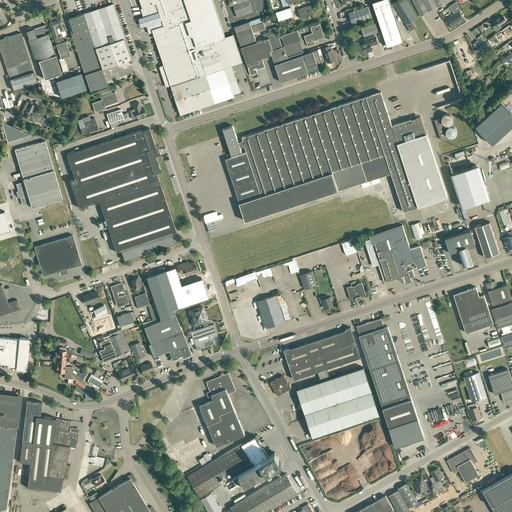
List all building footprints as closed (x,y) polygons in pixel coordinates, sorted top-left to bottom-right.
[(141,20),(139,21),(140,24),(142,24),(143,27),(147,27),(149,34),(153,33),(164,64),(163,64),(159,67),(166,87),(170,86),(171,86),(180,115),(215,103),(234,97),(233,94),(241,92),(232,65),(224,37),(212,0),(139,0),(143,8),(141,9),(143,16),(140,18),(141,20)] [(251,10),(248,0),(228,0),(230,6),(233,5),(237,17),(252,12),(251,10)] [(389,0),(378,0),(372,2),(387,47),(403,41),(389,0)] [(410,31),(416,28),(411,21),(417,18),(405,0),(397,0),(393,3),(406,24),(406,25),(410,31)] [(412,0),(421,15),(446,1),(445,0),(412,0)] [(453,26),(464,18),(460,12),(461,11),(458,6),(459,6),(456,2),(449,6),(453,13),(447,17),(447,18),(446,19),(446,20),(445,21),(446,22),(447,23),(449,23),(450,22),(453,26)] [(73,17),(68,18),(73,32),(71,33),(91,92),(108,87),(102,69),(131,59),(124,39),(125,38),(113,3),(75,16),(74,13),(72,14),(73,17)] [(314,10),(313,5),(307,7),(307,6),(298,9),(301,18),(314,14),(313,10),(314,10)] [(369,9),(367,6),(348,12),(352,25),(372,18),(370,14),(372,13),(371,9),(369,9)] [(284,9),(276,12),(279,21),(294,16),(292,11),(286,14),(284,9)] [(496,31),(501,27),(500,25),(506,21),(504,18),(505,17),(504,16),(503,16),(502,15),(496,20),(495,19),(493,20),(493,21),(496,25),(493,26),(496,31)] [(64,42),(61,33),(61,31),(65,30),(61,19),(49,23),(61,58),(70,55),(66,41),(64,42)] [(302,55),(289,59),(284,46),(282,47),(275,26),(269,29),(270,31),(263,34),(264,37),(268,36),(268,38),(256,42),(253,33),(266,29),(263,22),(251,26),(250,21),(234,26),(248,66),(250,75),(257,73),(257,71),(257,70),(265,67),(262,58),(272,54),(281,82),(308,72),(324,67),(318,50),(302,55)] [(361,27),(364,37),(378,32),(375,22),(361,27)] [(511,23),(502,31),(504,33),(503,34),(506,38),(511,35),(511,34),(511,33),(511,23)] [(308,46),(315,44),(314,41),(324,37),(320,24),(311,27),(313,33),(304,36),(308,46)] [(30,30),(26,31),(36,61),(38,61),(42,72),(44,79),(61,74),(58,64),(55,55),(47,32),(45,25),(30,30)] [(297,30),(281,35),(284,45),(288,57),(303,52),(299,40),(300,40),(297,30)] [(0,49),(14,90),(37,82),(21,33),(0,39),(0,49)] [(365,53),(372,51),(371,46),(378,43),(376,36),(364,40),(365,43),(358,46),(360,53),(365,52),(365,53)] [(506,43),(502,46),(502,47),(499,49),(501,51),(504,48),(504,49),(508,46),(510,49),(511,47),(511,41),(511,40),(510,41),(506,43)] [(330,50),(329,46),(323,48),(328,63),(336,60),(334,55),(332,49),(330,50)] [(505,57),(502,59),(504,62),(508,60),(511,64),(511,63),(511,53),(509,54),(507,56),(505,57)] [(432,75),(423,77),(427,92),(419,94),(421,100),(438,96),(440,103),(459,98),(457,92),(459,91),(451,60),(429,65),(432,75)] [(65,79),(56,82),(61,98),(86,90),(83,79),(81,73),(65,79)] [(112,92),(111,89),(99,92),(101,96),(102,99),(92,103),(95,112),(106,108),(105,106),(118,101),(115,92),(112,92)] [(43,96),(39,95),(26,90),(25,95),(27,96),(41,101),(43,96)] [(392,125),(381,91),(366,96),(366,97),(242,137),(243,141),(238,142),(233,126),(223,129),(225,134),(223,135),(224,139),(226,138),(231,155),(241,151),(240,147),(244,145),(247,152),(226,159),(240,202),(239,203),(245,221),(367,181),(380,220),(404,211),(421,206),(421,205),(448,197),(427,133),(426,133),(421,116),(411,119),(392,125)] [(23,117),(31,121),(34,113),(32,112),(35,105),(30,103),(27,101),(21,113),(25,115),(23,117)] [(134,109),(129,110),(132,119),(137,117),(146,114),(144,107),(141,108),(138,102),(133,104),(134,109)] [(511,113),(501,102),(475,126),(492,144),(511,125),(511,113)] [(110,123),(124,118),(121,109),(106,113),(110,123)] [(34,113),(31,121),(35,122),(35,121),(41,124),(42,124),(43,124),(43,123),(44,123),(44,122),(45,118),(41,116),(34,113)] [(98,129),(94,117),(83,121),(82,118),(77,120),(80,129),(82,134),(98,129)] [(440,139),(446,137),(440,118),(434,120),(440,139)] [(30,135),(12,126),(3,122),(2,122),(7,141),(16,139),(23,137),(26,136),(30,135)] [(156,147),(150,128),(142,130),(67,155),(75,179),(70,180),(79,208),(99,201),(116,252),(176,232),(157,172),(161,171),(156,157),(160,155),(157,147),(156,147)] [(54,169),(45,141),(15,150),(24,181),(16,184),(18,191),(17,191),(18,197),(20,197),(22,205),(30,202),(32,207),(62,198),(54,169)] [(488,199),(477,165),(453,173),(464,207),(488,199)] [(4,211),(0,211),(0,232),(10,230),(4,211)] [(415,240),(423,237),(418,222),(411,225),(415,240)] [(500,252),(490,222),(475,227),(485,257),(500,252)] [(369,236),(370,239),(378,264),(384,282),(398,277),(398,278),(399,279),(399,280),(400,281),(401,281),(401,282),(402,282),(406,281),(407,283),(412,282),(410,277),(415,276),(412,269),(408,270),(406,267),(407,267),(408,265),(408,264),(414,262),(415,264),(416,264),(417,268),(427,265),(420,245),(410,249),(402,225),(374,234),(373,232),(372,233),(372,235),(369,236)] [(450,253),(458,250),(463,266),(472,263),(467,247),(475,245),(470,230),(445,238),(450,253)] [(511,231),(508,232),(510,236),(503,238),(505,244),(506,243),(507,248),(505,249),(510,248),(511,248),(511,231)] [(65,270),(64,269),(81,264),(73,235),(34,246),(43,275),(61,270),(61,271),(65,270)] [(373,266),(378,264),(370,239),(365,241),(373,266)] [(13,250),(0,252),(0,267),(16,264),(13,250)] [(183,263),(178,265),(180,273),(186,272),(186,274),(191,272),(197,270),(195,266),(194,262),(184,265),(183,263)] [(183,357),(191,354),(187,345),(187,343),(175,314),(173,309),(178,308),(178,307),(202,299),(198,287),(174,295),(165,270),(146,276),(160,320),(144,327),(156,356),(165,352),(169,350),(173,359),(182,355),(183,357)] [(305,289),(317,285),(312,270),(300,274),(305,289)] [(138,280),(137,278),(131,280),(134,289),(142,286),(144,293),(146,293),(148,292),(146,285),(145,285),(145,283),(142,283),(141,279),(138,280)] [(497,287),(495,280),(485,284),(488,290),(493,305),(511,299),(507,284),(497,287)] [(366,295),(362,282),(357,284),(357,285),(352,287),(352,286),(347,287),(350,299),(355,297),(356,299),(355,299),(355,300),(356,300),(361,298),(361,297),(366,295)] [(118,297),(116,290),(124,288),(122,283),(111,287),(116,303),(127,300),(126,295),(118,297)] [(7,300),(2,284),(0,284),(0,315),(20,309),(17,299),(10,302),(10,300),(7,300)] [(479,296),(476,287),(453,294),(466,332),(487,325),(493,323),(493,322),(484,295),(479,296)] [(85,304),(99,299),(96,291),(91,293),(92,294),(82,297),(85,304)] [(146,293),(144,293),(134,297),(138,308),(147,305),(152,319),(157,318),(152,303),(149,304),(146,293)] [(266,328),(285,322),(276,294),(257,301),(266,328)] [(326,298),(325,295),(319,297),(321,303),(322,304),(324,304),(325,308),(333,306),(330,296),(326,298)] [(301,316),(311,314),(306,296),(301,297),(302,301),(298,302),(301,316)] [(511,302),(491,309),(497,328),(511,323),(511,302)] [(206,317),(203,307),(189,312),(193,325),(207,321),(206,318),(207,318),(206,316),(206,317)] [(134,311),(131,312),(116,317),(119,326),(120,326),(131,323),(132,326),(138,324),(134,311)] [(366,323),(357,326),(360,335),(359,336),(389,427),(395,446),(424,436),(418,417),(388,326),(384,327),(382,322),(382,319),(381,318),(371,321),(370,321),(366,322),(366,323)] [(216,332),(213,324),(190,332),(197,350),(219,342),(217,335),(218,335),(217,332),(216,332)] [(360,356),(351,327),(345,329),(346,330),(289,349),(289,348),(284,349),(294,379),(318,371),(321,381),(297,389),(313,437),(379,415),(364,367),(330,378),(327,368),(360,356)] [(116,331),(102,335),(102,336),(93,339),(98,351),(99,350),(104,361),(113,357),(115,359),(119,357),(120,355),(130,350),(121,329),(116,331)] [(505,346),(511,343),(511,332),(502,336),(505,346)] [(0,363),(8,364),(8,366),(17,366),(17,368),(26,369),(29,338),(20,337),(20,339),(0,336),(0,363)] [(136,360),(146,356),(140,342),(130,346),(136,360)] [(58,350),(57,355),(66,355),(66,354),(69,354),(73,354),(74,350),(71,349),(71,348),(69,348),(69,349),(66,349),(66,347),(60,347),(60,350),(58,350)] [(90,358),(92,352),(81,348),(79,354),(90,358)] [(73,357),(73,354),(69,354),(66,354),(66,355),(57,355),(57,362),(55,362),(57,362),(61,363),(61,360),(66,360),(66,358),(69,358),(69,357),(73,357)] [(65,366),(66,360),(61,360),(61,363),(57,362),(55,362),(54,367),(56,367),(65,368),(65,369),(68,370),(72,370),(72,367),(65,366)] [(123,364),(129,379),(135,376),(131,366),(129,366),(126,360),(121,361),(123,364)] [(147,372),(154,369),(151,362),(141,366),(143,373),(147,372)] [(123,381),(129,379),(123,364),(120,365),(121,368),(120,369),(120,370),(118,371),(123,381)] [(56,367),(56,372),(60,372),(61,373),(64,373),(65,373),(65,378),(67,378),(67,383),(74,384),(78,379),(72,375),(72,370),(68,370),(65,369),(65,368),(56,367)] [(511,398),(511,382),(507,368),(488,374),(495,394),(501,392),(504,401),(511,398)] [(236,390),(228,372),(224,374),(223,373),(221,374),(221,375),(206,381),(210,391),(207,392),(210,401),(200,405),(216,446),(245,434),(228,393),(236,390)] [(472,401),(487,396),(479,372),(464,377),(472,401)] [(89,381),(88,383),(98,389),(102,383),(101,382),(103,380),(102,380),(92,374),(90,376),(91,376),(89,380),(89,381)] [(286,378),(284,375),(283,375),(280,376),(280,378),(279,377),(275,379),(275,380),(274,380),(271,381),(271,383),(272,386),(273,386),(273,387),(275,390),(276,391),(276,392),(277,395),(278,395),(282,394),(282,392),(283,393),(286,391),(286,390),(288,390),(291,388),(291,387),(289,384),(288,384),(288,383),(287,380),(286,379),(286,378)] [(0,511),(6,509),(21,396),(0,393),(0,511)] [(76,447),(78,439),(77,439),(79,429),(70,427),(71,421),(56,418),(56,417),(40,416),(42,402),(27,400),(26,409),(19,462),(30,463),(28,482),(27,487),(60,491),(62,479),(63,477),(64,478),(64,477),(67,478),(70,464),(66,464),(70,448),(74,449),(74,447),(76,447)] [(476,402),(468,405),(469,409),(473,420),(475,419),(475,420),(476,420),(476,419),(481,417),(478,406),(477,407),(476,402)] [(268,456),(256,435),(187,476),(200,497),(223,483),(220,477),(230,471),(240,488),(245,484),(253,480),(255,484),(277,471),(275,467),(281,463),(275,452),(268,456)] [(479,475),(472,463),(477,460),(470,448),(448,460),(454,472),(459,469),(466,482),(479,475)] [(95,462),(94,465),(101,467),(102,459),(93,457),(92,461),(95,462)] [(437,491),(444,487),(439,479),(443,477),(438,468),(431,472),(433,476),(430,478),(437,491)] [(263,511),(297,492),(286,473),(230,507),(231,508),(225,511),(263,511)] [(511,511),(511,473),(483,489),(492,506),(495,511),(511,511)] [(148,508),(133,482),(136,480),(136,479),(133,474),(132,474),(127,477),(126,478),(127,479),(98,497),(89,503),(94,511),(155,511),(156,511),(153,507),(151,506),(148,508)] [(106,481),(101,474),(99,475),(98,475),(90,480),(91,483),(94,481),(97,486),(100,484),(101,485),(103,483),(106,481)] [(428,489),(422,478),(419,479),(417,478),(416,481),(413,482),(419,493),(428,489)] [(397,488),(398,490),(409,507),(418,502),(407,483),(397,488)] [(398,490),(388,495),(398,511),(411,511),(409,507),(398,490)] [(417,496),(420,502),(425,500),(425,499),(432,495),(430,490),(421,494),(417,496)] [(208,511),(217,511),(222,510),(211,492),(201,499),(208,511)] [(387,511),(393,509),(386,495),(355,511),(387,511)]
